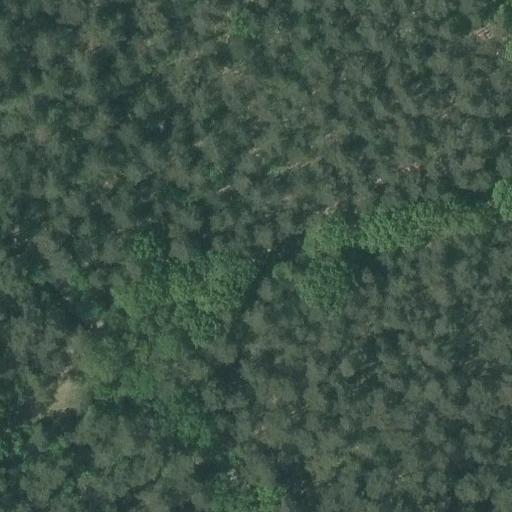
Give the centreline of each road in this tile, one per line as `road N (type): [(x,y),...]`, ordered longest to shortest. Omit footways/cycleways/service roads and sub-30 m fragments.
road 1 (unknown): [(0,186),(77,273),(123,309),(302,511)]
road 2 (track): [(511,216),(198,276),(123,309),(104,337)]
road 3 (unclassified): [(255,511),(0,221)]
